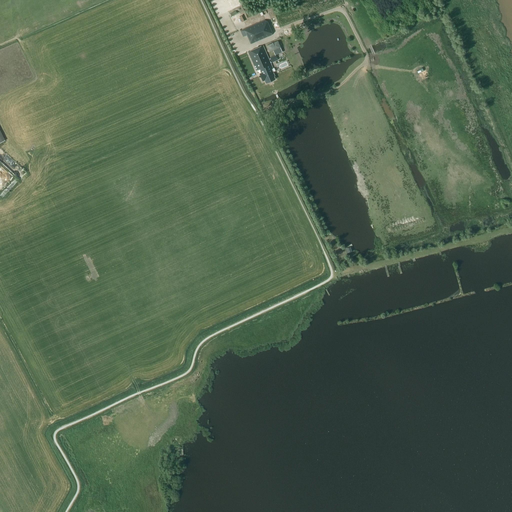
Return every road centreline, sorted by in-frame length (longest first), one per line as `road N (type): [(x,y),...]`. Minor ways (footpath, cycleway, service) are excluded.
road 1 (track): [(279,31),(338,9),(366,56),(340,85),(264,108),(338,260)]
road 2 (track): [(511,229),(331,277)]
